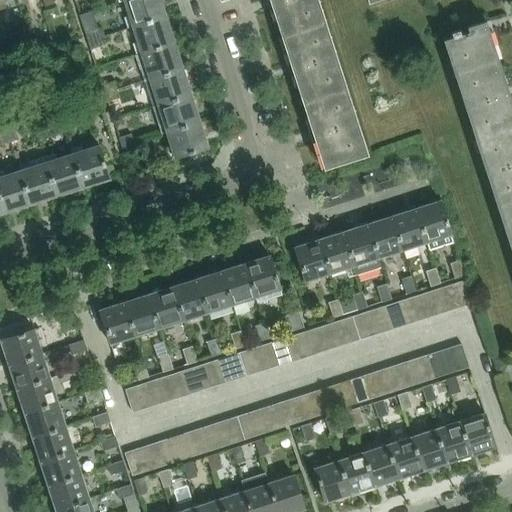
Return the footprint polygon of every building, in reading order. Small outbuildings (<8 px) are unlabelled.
[(166,16),(161,0),(124,0),(124,1),(129,16),(124,18),(127,29),(132,27),(166,16)] [(329,36),(317,0),(269,0),(286,50),(329,36)] [(174,42),(166,16),(132,27),(137,42),(132,44),(136,55),(141,54),(141,53),(174,42)] [(442,40),(460,96),(504,82),(485,21),(466,27),(468,32),(459,34),(458,30),(450,32),(451,37),(442,40)] [(100,38),(97,30),(85,33),(87,42),(100,38)] [(286,50),(305,110),(348,96),(329,36),(286,50)] [(40,38),(31,41),(35,54),(44,51),(40,38)] [(87,42),(90,50),(102,46),(100,38),(87,42)] [(144,82),(149,80),(183,68),(174,42),(141,53),(141,54),(146,69),(140,70),(144,82)] [(16,46),(8,48),(13,62),(20,60),(16,46)] [(191,95),(183,68),(149,80),(154,95),(148,97),(152,108),(157,106),(191,95)] [(104,93),(116,89),(113,81),(101,85),(104,93)] [(511,105),(504,82),(460,96),(480,157),(511,146),(511,105)] [(119,98),(116,89),(104,93),(107,102),(119,98)] [(200,121),(191,95),(157,106),(162,122),(157,123),(160,135),(166,133),(166,132),(200,121)] [(367,156),(348,96),(305,110),(324,170),(367,156)] [(60,114),(64,125),(66,132),(73,130),(67,112),(60,114)] [(54,128),(64,125),(60,114),(50,117),(54,128)] [(208,148),(200,121),(166,132),(166,133),(171,148),(165,150),(169,161),(208,148)] [(6,130),(10,142),(18,140),(14,128),(6,130)] [(6,130),(0,132),(0,141),(1,145),(10,142),(6,130)] [(133,143),(130,134),(118,137),(121,146),(133,143)] [(121,146),(124,155),(135,152),(133,143),(121,146)] [(69,149),(71,155),(82,189),(109,180),(98,146),(82,151),(81,145),(69,149)] [(511,213),(511,146),(480,157),(500,217),(511,213)] [(54,154),(43,158),(56,197),(82,189),(71,155),(56,159),(54,154)] [(28,163),(17,167),(30,206),(56,197),(43,158),(42,158),(44,163),(29,168),(28,163)] [(0,202),(4,214),(30,206),(17,167),(16,167),(18,172),(3,177),(1,172),(0,172),(0,202)] [(440,201),(415,209),(427,243),(430,252),(453,245),(450,235),(451,235),(440,201)] [(392,216),(403,251),(427,243),(415,209),(392,216)] [(511,213),(500,217),(511,255),(511,213)] [(378,259),(403,251),(392,216),(367,224),(378,259)] [(354,267),(378,259),(367,224),(343,232),(354,267)] [(330,275),(354,267),(343,232),(319,240),(330,275)] [(304,283),(330,275),(319,240),(293,248),(304,283)] [(244,264),(255,299),(279,291),(268,256),(244,264)] [(455,280),(465,276),(460,261),(450,264),(455,280)] [(232,306),(255,299),(244,264),(220,271),(232,306)] [(431,288),(441,284),(436,269),(425,272),(431,288)] [(207,314),(232,306),(220,271),(196,279),(207,314)] [(407,295),(416,292),(411,277),(402,280),(407,295)] [(183,322),(207,314),(196,279),(172,287),(183,322)] [(462,306),(473,302),(466,280),(454,284),(462,306)] [(462,306),(454,284),(442,288),(449,310),(462,306)] [(376,288),(381,303),(392,300),(387,285),(376,288)] [(159,330),(183,322),(172,287),(148,295),(159,330)] [(449,310),(442,288),(431,291),(438,314),(449,310)] [(438,314),(431,291),(419,295),(427,318),(438,314)] [(354,301),(340,305),(343,316),(367,308),(362,292),(352,296),(354,301)] [(135,338),(159,330),(148,295),(123,303),(135,338)] [(427,318),(419,295),(408,299),(416,321),(427,318)] [(416,321),(408,299),(397,302),(405,325),(416,321)] [(343,316),(340,305),(338,300),(328,304),(333,319),(343,316)] [(405,325),(397,302),(386,306),(393,329),(405,325)] [(109,346),(135,338),(123,303),(98,311),(109,346)] [(393,329),(386,306),(375,309),(382,332),(393,329)] [(382,332),(375,309),(364,313),(371,336),(382,332)] [(371,336),(364,313),(351,317),(359,340),(371,336)] [(79,326),(76,316),(61,321),(64,331),(79,326)] [(293,332),(288,316),(279,320),(284,335),(293,332)] [(359,340),(351,317),(339,321),(347,344),(359,340)] [(347,344),(339,321),(329,324),(336,347),(347,344)] [(255,327),(259,343),(270,340),(265,324),(255,327)] [(336,347),(329,324),(318,328),(325,351),(336,347)] [(325,351),(318,328),(306,332),(313,355),(325,351)] [(0,339),(0,344),(7,366),(41,354),(33,329),(0,339)] [(240,331),(230,335),(236,350),(246,347),(240,331)] [(313,355),(306,332),(294,336),(301,359),(313,355)] [(301,359),(294,336),(283,339),(290,362),(301,359)] [(211,358),(221,355),(216,339),(206,343),(211,358)] [(290,362),(283,339),(272,343),(279,366),(290,362)] [(83,341),(68,346),(71,355),(87,350),(83,341)] [(279,366),(272,343),(261,347),(268,369),(279,366)] [(462,344),(450,348),(458,370),(469,367),(462,344)] [(192,347),(182,351),(187,366),(197,363),(192,347)] [(268,369),(261,347),(249,350),(256,373),(268,369)] [(450,348),(439,352),(446,374),(458,370),(450,348)] [(256,373),(249,350),(237,354),(245,377),(256,373)] [(439,352),(427,355),(435,378),(446,374),(439,352)] [(7,366),(15,390),(49,379),(41,354),(7,366)] [(245,377),(237,354),(226,358),(233,381),(245,377)] [(504,354),(492,357),(496,373),(504,371),(507,364),(504,354)] [(158,358),(163,374),(173,370),(168,355),(158,358)] [(427,355),(416,359),(424,382),(435,378),(427,355)] [(233,381),(226,358),(215,361),(222,384),(233,381)] [(424,382),(416,359),(406,362),(414,385),(424,382)] [(222,384),(215,361),(204,365),(211,388),(222,384)] [(401,389),(414,385),(406,362),(393,366),(401,389)] [(149,378),(144,363),(134,366),(139,381),(149,378)] [(92,365),(76,370),(79,379),(94,375),(92,365)] [(211,388),(204,365),(193,369),(200,391),(211,388)] [(393,366),(383,370),(390,392),(401,389),(393,366)] [(200,391),(193,369),(181,372),(188,395),(200,391)] [(383,370),(372,373),(379,396),(390,392),(383,370)] [(188,395),(181,372),(170,376),(177,399),(188,395)] [(372,373),(360,377),(368,400),(379,396),(372,373)] [(177,399),(170,376),(158,380),(166,403),(177,399)] [(360,377),(349,381),(356,403),(368,400),(360,377)] [(460,392),(456,377),(445,380),(450,396),(460,392)] [(15,390),(23,414),(57,403),(49,379),(15,390)] [(166,403),(158,380),(147,384),(154,406),(166,403)] [(349,381),(337,385),(345,407),(356,403),(349,381)] [(154,406),(147,384),(135,387),(143,410),(154,406)] [(337,385),(326,388),(334,411),(345,407),(337,385)] [(436,400),(431,385),(421,388),(426,404),(436,400)] [(143,410),(135,387),(124,391),(131,414),(143,410)] [(326,388),(315,392),(322,414),(334,411),(326,388)] [(84,394),(87,404),(103,399),(99,389),(84,394)] [(315,392),(304,395),(311,418),(322,414),(315,392)] [(412,408),(407,393),(398,396),(403,412),(412,408)] [(304,395),(293,399),(300,422),(311,418),(304,395)] [(293,399),(282,403),(289,425),(300,422),(293,399)] [(388,415),(383,402),(375,405),(379,418),(388,415)] [(23,414),(31,439),(65,427),(57,403),(23,414)] [(282,403),(270,406),(278,429),(289,425),(282,403)] [(270,406),(259,410),(267,433),(278,429),(270,406)] [(363,423),(359,409),(349,412),(354,426),(363,423)] [(259,410),(248,414),(255,436),(267,433),(259,410)] [(348,428),(354,426),(349,412),(346,413),(343,419),(345,427),(348,428)] [(496,447),(484,412),(459,420),(471,455),(496,447)] [(92,418),(95,428),(110,423),(107,413),(92,418)] [(248,414),(237,417),(244,440),(255,436),(248,414)] [(237,417),(225,421),(233,444),(244,440),(237,417)] [(340,431),(335,417),(327,420),(331,434),(340,431)] [(471,455),(459,420),(435,428),(446,463),(471,455)] [(225,421),(213,425),(221,447),(233,444),(225,421)] [(210,451),(221,447),(213,425),(203,428),(210,451)] [(315,439),(311,425),(302,428),(306,442),(315,439)] [(31,439),(38,462),(73,451),(65,427),(31,439)] [(203,428),(192,432),(199,455),(210,451),(203,428)] [(446,463),(435,428),(410,436),(422,471),(446,463)] [(192,432),(180,436),(188,458),(199,455),(192,432)] [(180,436),(169,439),(176,462),(188,458),(180,436)] [(410,436),(387,444),(398,479),(422,471),(410,436)] [(100,442),(103,452),(118,447),(115,437),(100,442)] [(169,439),(157,443),(165,466),(176,462),(169,439)] [(270,454),(264,439),(255,442),(260,458),(270,454)] [(157,443),(147,447),(154,469),(165,466),(157,443)] [(387,444),(363,452),(374,487),(398,479),(387,444)] [(147,447),(135,450),(143,473),(154,469),(147,447)] [(245,462),(240,447),(231,450),(236,465),(245,462)] [(135,450),(124,454),(131,477),(143,473),(135,450)] [(38,462),(46,487),(81,476),(73,451),(38,462)] [(363,452),(338,460),(350,495),(374,487),(363,452)] [(221,470),(216,455),(207,458),(211,473),(221,470)] [(325,503),(350,495),(338,460),(313,468),(325,503)] [(108,466),(111,476),(126,471),(123,462),(108,466)] [(197,477),(192,463),(183,465),(187,480),(197,477)] [(173,486),(168,470),(159,473),(163,489),(173,486)] [(244,492),(250,511),(277,511),(268,484),(265,473),(240,481),(244,492)] [(46,487),(54,511),(89,500),(81,476),(46,487)] [(277,511),(295,511),(304,509),(293,476),(268,484),(277,511)] [(148,494),(143,479),(134,482),(139,497),(148,494)] [(116,490),(119,500),(134,495),(131,486),(116,490)] [(250,511),(244,492),(220,499),(223,511),(250,511)] [(223,511),(220,499),(195,507),(196,511),(223,511)] [(54,511),(92,511),(89,500),(54,511)]
